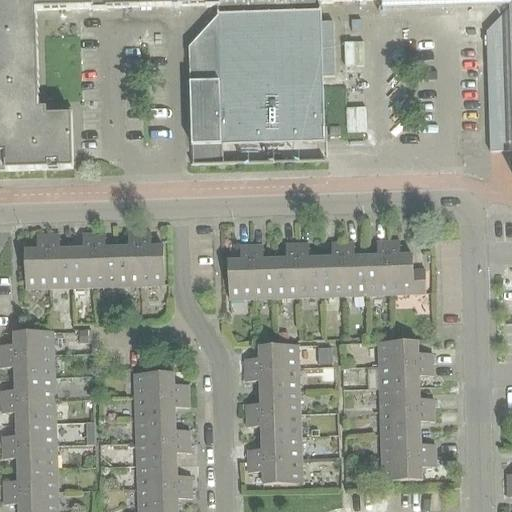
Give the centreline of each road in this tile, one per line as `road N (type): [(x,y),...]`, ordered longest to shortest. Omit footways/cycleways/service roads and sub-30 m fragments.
road 1 (residential): [(225,511),(221,369),(179,293),(177,209)]
road 2 (unclassified): [(481,511),(467,208)]
road 3 (unclassified): [(177,209),(442,200),(467,208)]
road 4 (unclassified): [(0,215),(177,209)]
